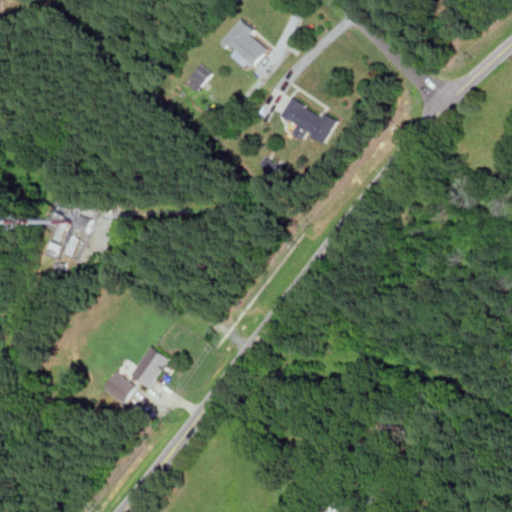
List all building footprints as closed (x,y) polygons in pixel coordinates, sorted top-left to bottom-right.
[(246,17),(225,42),(231,47),(234,44),(238,48),(234,53),(247,65),(250,61),(255,66),(270,47),(253,32),(257,27),(246,17)] [(205,61),(188,79),(199,89),(216,72),(205,61)] [(296,96),(286,113),(302,123),(297,132),(306,137),(311,129),(314,132),(313,133),(327,141),(339,119),(326,112),(324,116),(306,106),(308,103),(296,96)] [(79,227),(84,213),(96,218),(91,232),(79,227)] [(66,218),(58,236),(64,239),(72,221),(66,218)] [(78,234),(71,251),(78,254),(85,237),(78,234)] [(56,240),(51,251),(59,254),(61,250),(63,251),(66,244),(56,240)] [(59,263),(60,270),(71,269),(70,262),(61,263),(59,263)] [(155,344),(134,373),(152,386),(173,357),(155,344)] [(119,371),(108,388),(128,402),(140,385),(119,371)] [(308,447),(305,485),(322,486),(324,448),(308,447)]
